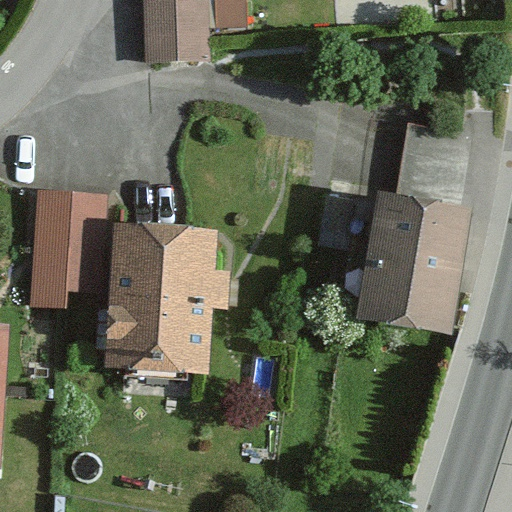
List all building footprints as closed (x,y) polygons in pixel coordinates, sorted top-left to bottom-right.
[(142,0),(144,62),(207,61),(206,25),(243,24),(242,0),(142,0)] [(383,189),(362,309),(447,324),(468,204),(383,189)] [(96,198),(40,194),(33,304),(65,306),(67,285),(90,287),(96,198)] [(207,230),(119,224),(110,364),(208,370),(212,301),(228,302),(230,270),(205,268),(207,230)] [(0,465),(11,327),(0,326),(0,465)]
